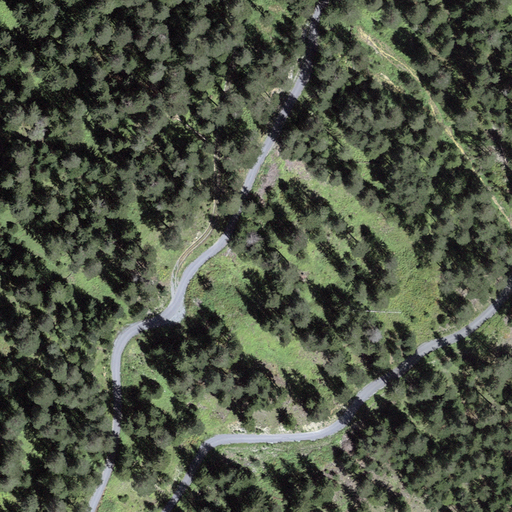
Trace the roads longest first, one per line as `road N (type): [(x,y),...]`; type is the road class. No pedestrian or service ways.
road 1 (track): [(321,0),(301,80),(230,231),(196,262),(165,314),(123,337),(117,436),(92,511)]
road 2 (track): [(165,511),(206,446),(339,425),(370,386),(475,324),(511,284)]
road 3 (track): [(176,299),(177,261),(206,231),(216,205),(218,141),(237,51),(228,0)]
